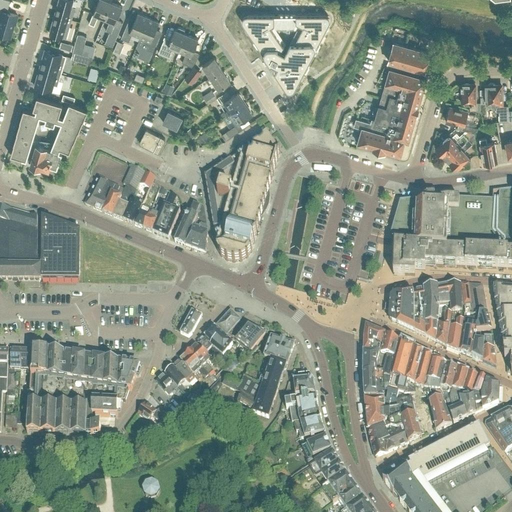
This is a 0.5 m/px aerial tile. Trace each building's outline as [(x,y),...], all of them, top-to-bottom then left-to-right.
[(72,19),(75,6),(71,5),(72,0),(58,0),(55,14),(72,19)] [(107,0),(98,0),(89,23),(94,25),(98,15),(105,18),(111,2),(107,0)] [(111,2),(105,18),(110,20),(106,30),(110,31),(105,42),(112,46),(122,22),(117,19),(122,6),(111,2)] [(129,19),(121,37),(129,41),(132,33),(140,36),(148,17),(138,13),(134,21),(129,19)] [(242,18),(242,21),(243,22),(256,42),(270,63),(272,62),(274,64),(277,65),(275,70),(286,87),(288,89),(292,89),(294,88),(295,87),(313,53),(315,49),(320,39),(322,35),(330,21),(330,20),(330,18),(329,16),(327,14),(325,13),(286,14),(277,14),(277,27),(295,27),(296,25),(298,26),(282,56),(279,55),(286,42),(284,41),(282,42),(271,25),(274,23),(274,15),(275,15),(275,14),(247,14),(246,14),(244,15),(242,18)] [(66,38),(72,19),(55,14),(49,33),(66,38)] [(140,36),(137,45),(143,48),(140,55),(149,59),(159,35),(154,33),(159,22),(148,17),(140,36)] [(0,31),(19,32),(19,26),(8,26),(8,23),(0,23),(0,31)] [(179,27),(176,29),(175,28),(169,41),(164,39),(159,52),(169,56),(173,47),(180,50),(187,34),(185,33),(184,29),(179,27)] [(78,33),(73,51),(81,53),(86,36),(78,33)] [(198,38),(187,34),(180,50),(186,52),(182,62),(192,66),(195,61),(199,53),(193,50),(198,38)] [(362,127),(358,142),(372,147),(372,148),(385,151),(385,150),(400,155),(405,140),(408,141),(426,78),(422,77),(423,71),(424,71),(430,52),(394,41),(388,61),(395,63),(393,69),(390,68),(385,83),(386,83),(379,105),(375,119),(372,119),(371,123),(356,118),(354,125),(362,127)] [(45,49),(39,67),(61,73),(66,55),(45,49)] [(73,52),(71,59),(90,64),(92,56),(81,53),(73,51),(73,52)] [(202,65),(210,76),(222,69),(214,57),(202,65)] [(185,77),(192,83),(202,71),(194,65),(185,77)] [(39,67),(34,85),(52,90),(54,84),(57,85),(59,80),(61,73),(39,67)] [(213,81),(218,88),(230,81),(222,69),(210,76),(205,80),(208,84),(213,81)] [(489,83),(488,85),(486,85),(487,98),(489,98),(489,102),(496,102),(496,111),(498,111),(499,121),(509,121),(508,105),(503,105),(503,93),(502,93),(501,84),(496,84),(495,83),(493,82),(491,82),(489,83)] [(470,109),(476,109),(476,92),(475,92),(475,84),(461,84),(461,92),(462,92),(462,102),(470,102),(470,109)] [(216,96),(212,90),(203,96),(207,102),(216,96)] [(62,91),(61,96),(74,101),(76,96),(62,91)] [(227,114),(245,102),(237,92),(220,103),(225,110),(221,112),(224,116),(227,114)] [(162,97),(157,94),(153,101),(158,103),(162,97)] [(24,109),(20,120),(21,120),(21,121),(17,131),(17,132),(18,132),(14,143),(15,143),(11,154),(11,155),(12,155),(23,158),(27,159),(40,116),(62,122),(53,145),(52,148),(54,149),(53,149),(37,144),(37,145),(31,164),(32,165),(33,166),(37,168),(38,166),(40,167),(40,166),(48,168),(49,168),(50,165),(58,168),(59,164),(62,152),(59,151),(61,148),(70,151),(70,152),(70,151),(74,141),(75,141),(79,131),(83,120),(83,121),(83,120),(84,120),(88,110),(88,109),(70,102),(64,117),(59,116),(63,104),(62,104),(38,96),(37,96),(34,108),(34,109),(37,109),(36,112),(24,108),(24,109)] [(371,97),(367,109),(374,112),(379,100),(371,97)] [(252,113),(245,102),(227,114),(234,125),(235,125),(245,118),(252,113)] [(466,130),(474,132),(475,131),(478,128),(465,124),(466,118),(472,120),(474,114),(468,113),(468,111),(459,108),(459,109),(450,106),(447,115),(445,116),(449,122),(451,121),(464,125),(463,129),(466,130)] [(356,115),(362,117),(364,111),(358,109),(356,115)] [(181,117),(167,110),(162,121),(176,128),(181,117)] [(225,131),(226,131),(220,135),(224,141),(228,138),(239,131),(239,130),(249,124),(245,118),(235,125),(234,125),(225,131)] [(196,134),(191,127),(184,132),(189,139),(196,134)] [(138,141),(158,151),(165,138),(144,128),(138,141)] [(440,153),(443,153),(447,157),(474,133),(474,132),(466,130),(461,135),(455,140),(449,133),(444,137),(444,140),(437,146),(438,147),(437,149),(438,152),(440,153)] [(210,138),(205,131),(196,138),(202,144),(210,138)] [(475,137),(474,133),(447,157),(451,161),(450,164),(452,166),(454,167),(456,167),(457,168),(464,161),(466,162),(471,157),(464,149),(475,139),(475,137)] [(280,155),(269,137),(268,136),(204,179),(216,251),(217,253),(218,254),(218,256),(219,257),(220,258),(222,259),(223,261),(224,262),(226,262),(227,263),(229,264),(231,264),(232,264),(234,265),(236,265),(237,264),(239,264),(241,264),(242,263),(244,262),(245,261),(246,260),(248,259),(249,258),(250,257),(251,255),(252,254),(272,182),(280,155)] [(480,138),(481,144),(480,144),(484,163),(485,163),(485,165),(490,164),(490,162),(491,163),(497,163),(496,161),(498,161),(494,142),(487,143),(486,137),(480,138)] [(85,207),(123,222),(134,200),(137,193),(140,187),(139,186),(145,174),(132,168),(123,187),(126,188),(125,191),(120,189),(107,183),(99,179),(85,207)] [(319,169),(317,178),(330,181),(332,171),(319,169)] [(139,186),(140,187),(146,190),(144,194),(147,197),(146,199),(147,199),(153,185),(155,180),(145,174),(139,186)] [(167,193),(161,190),(159,194),(158,195),(164,198),(167,193)] [(399,208),(390,238),(401,241),(400,247),(395,247),(393,277),(415,278),(415,273),(425,274),(425,267),(429,268),(511,271),(511,192),(493,195),(492,202),(450,200),(425,204),(422,204),(422,201),(400,204),(399,208)] [(143,207),(142,207),(143,204),(138,201),(134,200),(123,222),(134,227),(136,223),(143,207)] [(192,205),(188,215),(197,219),(184,248),(206,256),(208,235),(204,210),(192,205)] [(151,211),(143,207),(136,223),(134,227),(143,231),(151,211)] [(169,241),(175,227),(180,213),(164,207),(163,210),(158,220),(152,234),(169,241)] [(152,235),(152,234),(158,220),(163,210),(157,208),(155,213),(151,211),(143,231),(152,235)] [(0,268),(26,270),(31,221),(0,214),(0,268)] [(184,248),(197,219),(188,215),(175,244),(184,248)] [(42,257),(40,281),(80,281),(80,233),(80,232),(42,218),(42,257)] [(461,286),(448,287),(448,306),(450,306),(451,315),(452,319),(451,322),(457,323),(463,323),(462,321),(462,314),(462,308),(461,292),(461,286)] [(462,308),(463,308),(471,308),(470,300),(469,287),(461,286),(461,292),(462,308)] [(448,287),(438,288),(437,307),(440,307),(448,306),(448,287)] [(482,287),(476,287),(469,287),(470,300),(471,308),(472,318),(487,315),(482,287)] [(438,288),(423,291),(424,295),(424,306),(423,307),(425,339),(436,345),(439,325),(440,307),(437,307),(438,288)] [(498,316),(498,318),(510,317),(509,290),(494,289),(494,304),(496,304),(496,316),(498,316)] [(385,313),(390,314),(389,320),(391,323),(397,326),(415,335),(425,339),(423,307),(424,306),(424,295),(423,291),(413,293),(401,296),(394,296),(391,300),(390,307),(385,307),(384,307),(384,313),(385,313)] [(488,320),(487,315),(472,318),(471,308),(463,308),(462,308),(462,314),(462,321),(463,321),(463,323),(459,355),(471,360),(473,343),(474,335),(476,323),(488,320)] [(192,314),(181,335),(188,339),(193,335),(201,319),(192,314)] [(231,314),(218,328),(227,337),(240,322),(231,314)] [(436,345),(446,350),(450,329),(451,322),(452,319),(451,315),(445,314),(444,326),(439,325),(436,345)] [(503,352),(511,352),(511,317),(510,317),(498,318),(498,328),(500,328),(501,340),(502,340),(503,352)] [(492,333),(488,320),(476,323),(474,335),(477,335),(492,333)] [(446,350),(459,355),(463,323),(457,323),(456,330),(450,329),(446,350)] [(247,327),(235,341),(251,354),(251,353),(254,355),(258,350),(256,348),(265,336),(247,327)] [(374,344),(381,347),(385,336),(366,328),(364,340),(364,355),(379,356),(379,355),(373,355),(373,348),(372,348),(372,347),(374,348),(374,344)] [(215,329),(205,339),(224,358),(233,346),(215,329)] [(382,378),(389,379),(399,343),(386,336),(380,356),(381,356),(379,369),(384,370),(382,378)] [(226,368),(230,364),(223,359),(224,358),(205,339),(198,346),(208,355),(207,356),(211,359),(213,356),(226,368)] [(271,339),(268,349),(274,352),(276,348),(279,349),(279,350),(291,355),(294,346),(271,339)] [(482,365),(485,340),(482,340),(481,344),(473,343),(471,360),(482,365)] [(496,371),(493,341),(485,340),(482,365),(496,371)] [(390,378),(389,379),(389,385),(386,400),(384,401),(385,414),(398,411),(396,404),(397,403),(398,397),(405,396),(407,386),(405,385),(414,350),(400,343),(390,378)] [(197,347),(189,355),(209,377),(213,373),(207,366),(211,362),(197,347)] [(268,349),(265,359),(265,360),(271,362),(286,366),(288,367),(291,355),(279,350),(279,349),(276,348),(274,352),(268,349)] [(414,386),(423,354),(414,350),(405,385),(407,386),(405,396),(415,394),(414,386)] [(9,351),(0,351),(0,392),(3,393),(7,393),(7,384),(7,381),(9,352),(9,351)] [(7,393),(6,399),(6,406),(9,407),(9,405),(14,406),(14,403),(15,403),(15,399),(15,393),(16,376),(15,376),(15,372),(21,373),(22,365),(22,352),(9,352),(7,381),(7,384),(7,393)] [(28,373),(27,384),(31,384),(32,376),(33,371),(31,352),(22,352),(22,365),(21,373),(28,373)] [(36,353),(31,352),(33,371),(32,376),(31,384),(30,390),(30,392),(27,436),(87,439),(89,439),(101,439),(101,429),(87,428),(88,423),(88,418),(117,419),(118,403),(125,404),(129,392),(131,392),(136,379),(140,378),(139,370),(140,368),(49,353),(36,353)] [(511,378),(511,352),(503,352),(504,358),(504,362),(507,361),(507,376),(511,376),(511,378)] [(423,354),(415,386),(424,391),(424,390),(432,358),(423,354)] [(189,355),(180,363),(191,375),(192,375),(194,378),(198,374),(204,381),(209,377),(189,355)] [(363,373),(363,376),(376,376),(381,376),(381,378),(381,376),(377,375),(377,366),(379,355),(379,356),(364,355),(363,373)] [(424,390),(429,391),(429,390),(439,362),(432,358),(424,390),(424,391),(424,390)] [(282,380),(286,366),(271,362),(267,373),(267,375),(282,380)] [(429,391),(432,401),(430,402),(427,397),(426,397),(429,403),(444,398),(442,393),(441,391),(442,387),(447,365),(439,362),(429,390),(429,391)] [(179,363),(173,369),(189,386),(196,380),(191,376),(191,375),(180,363),(180,364),(179,363)] [(442,393),(444,398),(449,412),(449,413),(453,412),(451,405),(450,402),(450,401),(451,396),(458,370),(458,369),(447,365),(442,387),(441,391),(442,393)] [(178,390),(186,400),(187,401),(187,400),(191,397),(186,392),(190,388),(189,386),(173,369),(165,376),(178,390)] [(244,379),(242,383),(277,394),(282,380),(267,375),(266,377),(249,369),(244,379)] [(469,375),(458,370),(451,396),(450,401),(450,402),(459,398),(460,399),(461,399),(469,375)] [(469,374),(469,375),(461,399),(473,397),(474,395),(480,379),(469,374)] [(169,398),(178,390),(165,376),(156,384),(169,398)] [(299,378),(299,384),(289,385),(284,403),(305,399),(304,398),(315,395),(314,391),(315,391),(313,384),(311,382),(310,383),(310,376),(299,378)] [(383,399),(383,401),(384,401),(386,400),(389,385),(382,386),(381,378),(381,376),(376,376),(363,376),(364,400),(383,399)] [(223,386),(222,387),(242,396),(242,395),(257,404),(270,408),(270,405),(273,406),(277,395),(277,394),(242,383),(231,378),(230,379),(223,386)] [(487,382),(480,379),(474,395),(473,397),(473,398),(473,401),(483,398),(487,382)] [(218,382),(208,393),(213,397),(222,387),(223,386),(220,384),(218,382)] [(498,388),(497,387),(487,382),(483,398),(473,401),(475,415),(498,405),(499,390),(499,389),(498,388)] [(200,400),(206,406),(213,399),(207,393),(200,400)] [(269,420),(273,406),(270,405),(270,408),(257,404),(242,395),(242,396),(237,405),(253,414),(253,415),(269,420)] [(290,411),(293,427),(294,427),(299,425),(320,419),(315,395),(304,398),(305,399),(284,403),(284,404),(285,404),(286,412),(290,411)] [(475,415),(473,401),(473,398),(473,397),(461,399),(460,399),(462,407),(467,419),(475,415)] [(452,426),(449,415),(449,414),(448,413),(449,412),(444,398),(429,403),(429,404),(430,407),(436,433),(452,426)] [(453,426),(467,419),(462,407),(460,399),(459,398),(450,402),(451,405),(453,412),(449,413),(453,426)] [(408,445),(422,439),(414,411),(411,400),(397,403),(396,404),(398,411),(399,414),(399,415),(400,418),(408,445)] [(365,402),(366,416),(385,414),(384,401),(383,401),(365,402)] [(166,420),(158,414),(156,413),(145,405),(138,416),(149,423),(152,418),(163,426),(167,421),(166,420)] [(161,410),(158,414),(166,420),(169,415),(161,410)] [(366,416),(368,432),(381,426),(388,423),(400,418),(399,415),(399,414),(398,411),(385,414),(366,416)] [(504,454),(511,449),(511,413),(508,412),(486,424),(485,426),(504,454)] [(182,422),(177,414),(171,419),(176,426),(182,422)] [(17,432),(17,427),(17,419),(6,418),(5,431),(17,432)] [(408,445),(400,418),(388,423),(391,433),(396,450),(408,445)] [(323,430),(320,419),(299,425),(294,427),(296,436),(299,436),(301,443),(324,436),(323,430)] [(368,432),(371,447),(381,442),(387,440),(386,435),(391,433),(388,423),(381,426),(368,432)] [(479,428),(469,434),(483,461),(493,456),(490,450),(479,428)] [(375,459),(385,455),(396,450),(391,433),(386,435),(387,440),(381,442),(371,447),(375,459)] [(469,434),(460,439),(474,466),(483,461),(469,434)] [(243,455),(248,459),(262,439),(257,436),(243,455)] [(306,464),(309,469),(319,463),(317,459),(331,452),(325,439),(308,448),(307,448),(304,449),(310,462),(306,464)] [(460,439),(450,444),(464,471),(474,466),(460,439)] [(450,444),(440,449),(455,476),(464,471),(450,444)] [(440,449),(431,453),(445,481),(455,476),(440,449)] [(431,453),(421,458),(435,486),(445,481),(431,453)] [(321,477),(327,486),(344,475),(338,465),(332,454),(319,463),(309,469),(308,470),(315,480),(316,481),(321,477)] [(421,458),(412,463),(426,491),(428,490),(435,486),(421,458)] [(403,467),(402,468),(416,496),(426,491),(412,463),(409,465),(404,468),(403,467)] [(402,468),(393,475),(407,501),(416,496),(402,468)] [(338,501),(338,502),(355,490),(344,475),(327,486),(328,487),(322,491),(332,505),(338,501)] [(383,483),(400,504),(407,501),(393,475),(383,483)] [(157,499),(160,493),(158,487),(152,484),(147,486),(144,491),(145,497),(151,500),(157,499)] [(346,511),(345,511),(361,500),(355,490),(338,502),(346,511)] [(429,511),(440,504),(428,490),(426,491),(416,496),(407,501),(400,504),(405,511),(429,511)] [(389,492),(381,496),(388,511),(393,511),(397,510),(389,492)] [(370,511),(361,500),(345,511),(370,511)]
